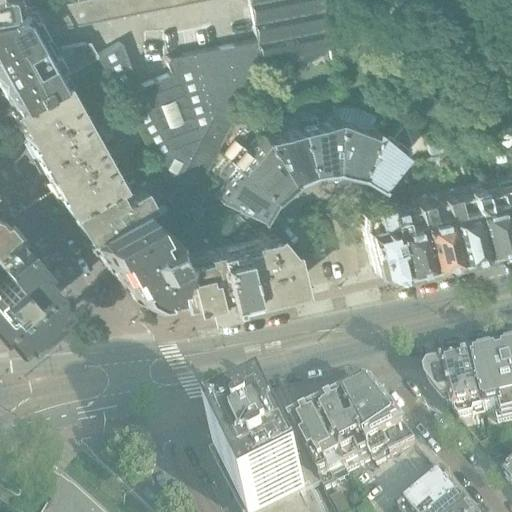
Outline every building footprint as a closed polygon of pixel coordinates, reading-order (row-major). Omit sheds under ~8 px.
[(0,0),(0,16),(14,14),(14,10),(11,0),(0,0)] [(328,48),(318,0),(75,0),(74,0),(61,2),(14,10),(14,14),(35,32),(195,0),(246,0),(252,32),(254,40),(214,48),(210,27),(162,37),(167,58),(166,58),(164,62),(168,73),(137,87),(127,66),(119,44),(119,43),(95,56),(95,57),(106,76),(84,89),(89,97),(110,85),(113,89),(91,102),(96,110),(117,98),(122,107),(132,125),(135,130),(140,139),(169,189),(162,192),(171,208),(185,211),(188,201),(195,186),(226,126),(232,128),(264,90),(260,86),(249,69),(306,59),(328,48)] [(0,56),(31,39),(32,39),(33,39),(30,33),(35,32),(14,14),(0,16),(0,56)] [(61,77),(95,57),(95,56),(94,57),(86,43),(55,49),(42,56),(37,46),(33,39),(32,39),(31,39),(0,56),(0,92),(3,97),(7,105),(61,77)] [(88,127),(78,109),(61,77),(7,105),(35,156),(88,127)] [(406,142),(398,122),(377,105),(369,122),(371,122),(359,151),(352,171),(372,183),(391,160),(392,159),(406,142)] [(122,107),(101,119),(111,136),(132,125),(122,107)] [(359,151),(371,122),(369,122),(359,117),(354,115),(347,112),(343,121),(331,116),(329,165),(352,171),(359,151)] [(329,165),(331,116),(312,121),(310,113),(293,118),(305,167),(329,165)] [(305,167),(293,118),(275,122),(277,130),(258,135),(283,176),(305,167)] [(116,177),(107,160),(121,151),(120,150),(140,139),(135,130),(101,150),(97,143),(88,127),(35,156),(64,207),(116,177)] [(283,176),(258,135),(245,150),(238,144),(224,160),(266,193),(283,176)] [(441,152),(439,143),(426,146),(428,155),(441,152)] [(266,193),(224,160),(210,177),(218,182),(209,193),(253,213),(266,193)] [(83,237),(146,199),(162,190),(153,176),(143,182),(135,167),(116,177),(64,207),(83,237)] [(511,240),(511,181),(509,182),(507,175),(491,179),(507,242),(511,240)] [(466,190),(480,248),(488,246),(507,242),(491,179),(476,183),(476,180),(463,183),(465,191),(466,190)] [(466,190),(465,191),(463,183),(436,190),(438,198),(453,255),(480,249),(480,248),(466,190)] [(188,201),(185,211),(189,210),(198,207),(198,206),(204,190),(195,186),(188,201)] [(453,255),(438,198),(436,190),(436,189),(409,196),(411,204),(412,204),(426,262),(453,255)] [(174,249),(179,229),(182,218),(184,213),(185,211),(171,208),(162,192),(147,201),(146,199),(83,237),(92,254),(96,252),(99,257),(98,257),(99,258),(104,268),(108,266),(111,271),(111,272),(121,289),(139,298),(149,296),(149,293),(170,289),(169,280),(169,259),(172,258),(174,249)] [(397,269),(382,202),(368,205),(370,211),(361,214),(360,215),(360,226),(359,226),(366,253),(370,269),(370,270),(379,273),(397,269)] [(412,204),(411,204),(396,208),(395,204),(385,207),(384,202),(382,202),(397,269),(426,262),(412,204)] [(221,204),(218,205),(220,216),(222,219),(237,216),(236,213),(236,211),(221,204)] [(224,305),(209,245),(208,246),(205,234),(202,219),(199,211),(190,213),(193,226),(179,229),(174,249),(172,258),(169,259),(169,280),(180,279),(186,301),(192,299),(195,312),(224,305)] [(293,279),(286,252),(257,218),(253,221),(249,217),(240,212),(237,216),(252,232),(257,236),(270,293),(289,288),(288,287),(290,287),(289,285),(287,280),(290,279),(291,280),(293,279)] [(3,334),(5,332),(6,330),(10,335),(44,306),(40,301),(44,298),(45,299),(50,295),(46,290),(44,292),(32,277),(35,274),(24,260),(29,256),(25,251),(23,253),(18,246),(8,235),(11,231),(0,217),(0,337),(3,335),(3,334)] [(270,293),(257,236),(252,232),(246,237),(247,242),(232,245),(246,300),(262,296),(262,295),(270,293)] [(246,300),(232,245),(220,248),(219,243),(209,245),(224,305),(246,300)] [(511,352),(472,362),(485,414),(511,408),(511,410),(511,352)] [(485,414),(472,362),(443,369),(430,373),(426,378),(428,385),(443,404),(446,403),(448,409),(452,408),(454,416),(455,416),(456,420),(460,424),(473,421),(474,415),(481,414),(482,415),(485,414)] [(407,436),(372,394),(365,392),(343,402),(374,461),(388,454),(390,459),(415,446),(407,436)] [(374,461),(343,402),(342,403),(342,404),(317,416),(346,473),(347,475),(374,461)] [(346,473),(317,416),(292,429),(322,488),(325,493),(337,487),(333,479),(346,473)] [(322,511),(313,493),(322,488),(292,429),(279,435),(273,421),(212,435),(216,450),(210,453),(240,511),(322,511)] [(494,450),(493,444),(487,447),(480,439),(476,443),(487,456),(494,450)] [(151,474),(148,458),(130,461),(132,477),(151,474)] [(443,511),(459,499),(442,479),(401,511),(443,511)] [(83,511),(51,493),(40,511),(83,511)] [(469,511),(459,499),(443,511),(469,511)]
